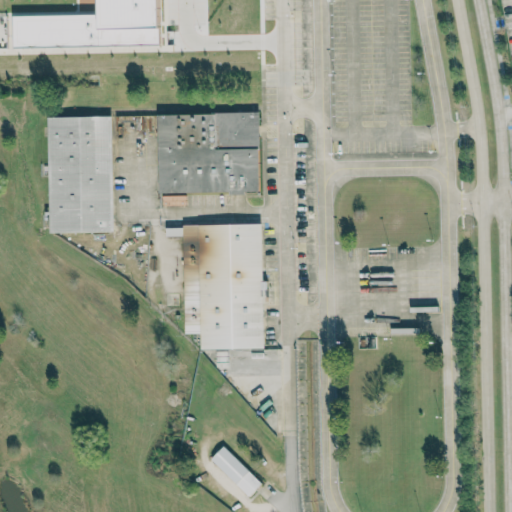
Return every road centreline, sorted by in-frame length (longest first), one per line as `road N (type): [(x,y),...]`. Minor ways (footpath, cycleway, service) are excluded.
road 1 (tertiary): [(457,0),(477,103),(484,201),(489,511)]
road 2 (tertiary): [(508,511),(502,137),(478,0)]
